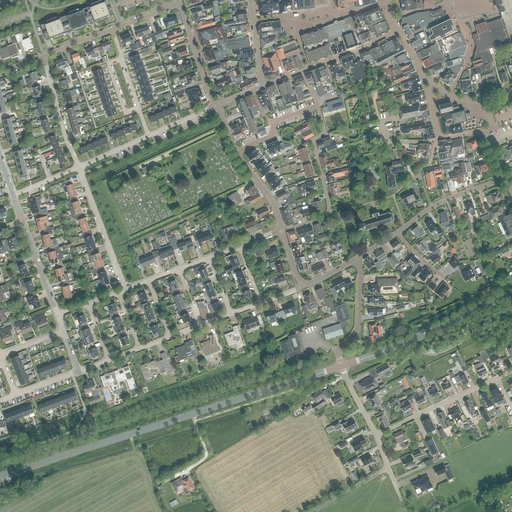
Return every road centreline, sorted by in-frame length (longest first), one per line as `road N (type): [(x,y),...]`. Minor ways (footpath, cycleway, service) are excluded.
road 1 (secondary): [(0,476),(341,366)]
road 2 (secondary): [(341,366),(511,292)]
road 3 (residential): [(282,230),(328,212),(314,145),(324,130),(318,107)]
road 4 (residential): [(375,435),(511,370)]
road 5 (residential): [(250,0),(261,86),(215,106)]
road 6 (residential): [(125,289),(78,167)]
road 7 (residential): [(396,233),(428,208),(505,178)]
